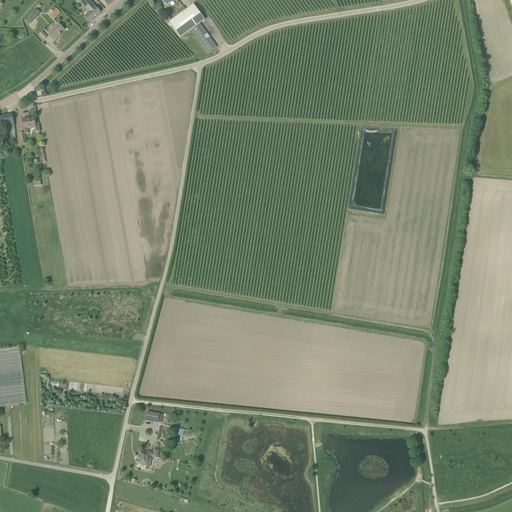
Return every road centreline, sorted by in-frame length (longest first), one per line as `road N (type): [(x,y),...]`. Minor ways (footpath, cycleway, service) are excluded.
road 1 (track): [(467,0),(482,87),(425,429)]
road 2 (unclassified): [(112,478),(168,258),(200,65)]
road 3 (track): [(425,429),(130,400)]
road 4 (unclassified): [(200,65),(276,26),(422,0)]
road 5 (unclassified): [(24,93),(37,100),(200,65)]
road 6 (track): [(162,281),(0,289)]
road 7 (tertiary): [(24,93),(125,0)]
